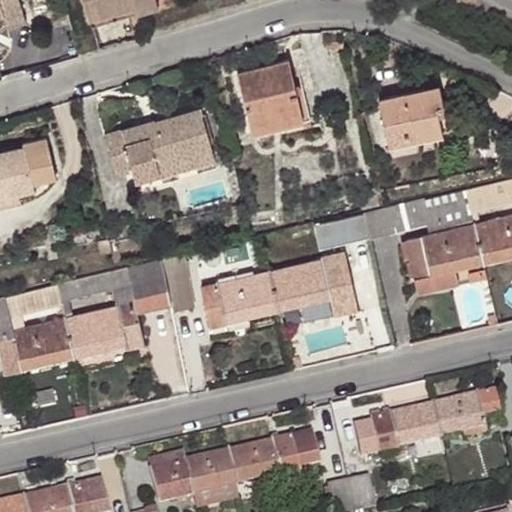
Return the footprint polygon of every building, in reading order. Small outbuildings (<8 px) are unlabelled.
[(0,0),(0,12),(2,12),(6,23),(27,17),(22,0),(0,0)] [(85,0),(92,21),(159,2),(158,0),(85,0)] [(415,0),(401,0),(399,5),(411,10),(415,0)] [(286,57),(235,72),(249,120),(300,107),(295,90),(286,57)] [(441,75),(381,86),(389,131),(443,121),(442,115),(438,94),(445,93),(441,75)] [(301,89),(295,90),(300,107),(303,118),(310,116),(301,89)] [(303,118),(300,107),(249,120),(252,132),(303,118)] [(149,123),(107,134),(117,174),(134,170),(137,183),(163,176),(162,170),(216,155),(204,110),(158,122),(161,129),(152,131),(149,123)] [(158,121),(149,123),(152,131),(161,129),(158,122),(158,121)] [(0,152),(0,196),(22,191),(37,187),(26,146),(0,152)] [(218,164),(216,155),(162,170),(163,176),(163,178),(218,164)] [(511,172),(507,174),(462,184),(467,207),(511,197),(511,199),(511,209),(470,219),(479,260),(511,253),(511,172)] [(461,179),(388,197),(359,204),(365,229),(425,217),(419,193),(462,184),(461,179)] [(419,193),(425,217),(467,207),(462,184),(419,193)] [(371,186),(357,190),(359,200),(374,197),(371,186)] [(0,207),(25,201),(22,191),(0,196),(0,207)] [(359,204),(338,209),(343,231),(344,236),(365,231),(365,229),(359,204)] [(467,207),(425,217),(427,229),(470,219),(467,207)] [(338,209),(306,217),(312,240),(331,235),(343,231),(338,209)] [(470,219),(427,229),(401,234),(411,275),(456,265),(465,263),(479,260),(470,219)] [(334,250),(331,235),(312,240),(316,254),(334,250)] [(114,267),(122,264),(115,237),(96,242),(100,256),(110,253),(114,267)] [(177,250),(156,256),(160,276),(166,299),(168,307),(190,303),(177,250)] [(316,254),(266,266),(275,307),(330,295),(334,312),(358,306),(346,259),(338,261),(334,250),(316,254)] [(130,295),(63,311),(73,353),(125,341),(118,311),(133,307),(166,299),(160,276),(156,256),(122,264),(127,281),(130,295)] [(479,260),(465,263),(467,272),(481,268),(479,260)] [(114,267),(57,282),(60,298),(127,281),(122,264),(114,267)] [(456,265),(411,275),(414,288),(459,278),(456,265)] [(275,307),(266,266),(195,282),(205,323),(275,307)] [(57,282),(4,296),(8,310),(8,311),(11,323),(21,321),(19,310),(61,300),(60,298),(57,282)] [(11,323),(8,311),(8,310),(4,296),(0,296),(0,334),(11,333),(19,365),(73,353),(63,311),(21,321),(11,323)] [(11,333),(0,334),(0,354),(4,369),(19,365),(11,333)] [(392,401),(430,392),(428,381),(389,389),(392,401)] [(428,402),(437,443),(484,433),(479,416),(477,406),(494,401),(491,387),(473,392),(428,402)] [(494,401),(477,406),(479,416),(497,412),(494,401)] [(428,402),(368,416),(379,456),(437,443),(428,402)] [(306,430),(288,434),(297,476),(316,472),(306,430)] [(235,490),(297,476),(288,434),(225,449),(235,490)] [(511,469),(511,438),(502,441),(509,470),(511,469)] [(158,507),(235,490),(225,449),(181,459),(148,466),(158,507)] [(147,460),(148,466),(181,459),(180,453),(147,460)] [(352,508),(372,504),(366,474),(346,479),(352,508)] [(332,511),(352,508),(346,479),(327,483),(332,511)] [(27,511),(91,511),(84,481),(23,495),(27,511)] [(0,511),(27,511),(23,495),(0,500),(0,511)]
